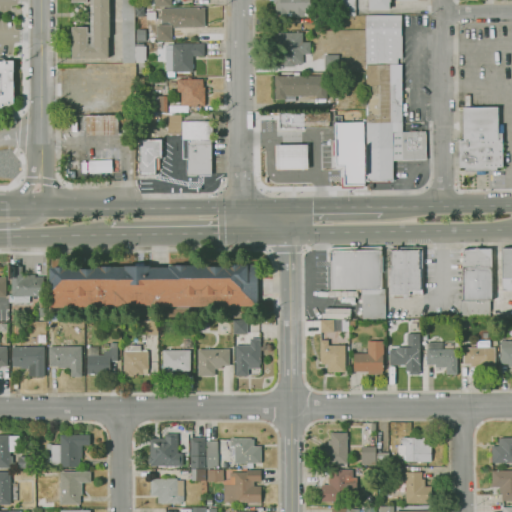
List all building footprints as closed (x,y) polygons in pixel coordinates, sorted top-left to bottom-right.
[(81,58),(72,58),(72,27),(88,27),(88,32),(90,32),(90,0),(88,0),(88,2),(72,2),(71,0),(110,0),(110,37),(108,37),(108,57),(81,57),(81,58)] [(134,0),(135,63),(122,63),(122,0),(134,0)] [(304,16),(292,16),(292,12),(287,13),(287,16),(275,16),(275,3),(274,3),(274,0),(310,0),(310,12),(309,12),(309,15),(304,15),(304,16)] [(355,0),(355,15),(342,16),(342,0),(355,0)] [(369,9),(369,0),(391,0),(391,2),(389,2),(390,9),(369,9)] [(173,28),(173,24),(170,24),(169,22),(162,22),(162,8),(204,7),(205,27),(173,28)] [(156,19),(147,19),(147,10),(156,10),(156,19)] [(366,15),(401,15),(401,36),(402,36),(402,58),(398,58),(398,64),(401,64),(402,131),(409,131),(409,130),(413,130),(413,131),(426,131),(426,160),(392,160),(392,180),(367,180),(367,175),(364,175),(364,144),(366,144),(366,15)] [(172,40),(157,40),(157,25),(172,25),(172,40)] [(303,72),(293,72),(293,66),(284,66),(284,63),(282,63),(282,60),(284,60),(283,44),(278,44),(278,32),(302,32),(303,41),(311,41),(311,53),(303,53),(303,64),(303,72)] [(144,63),(135,63),(135,43),(144,43),(144,46),(146,46),(146,59),(144,59),(144,63)] [(183,73),(177,73),(177,72),(172,72),(172,71),(166,71),(165,44),(172,44),(204,43),(204,56),(192,56),(193,64),(194,64),(194,68),(193,68),(193,71),(190,71),(190,73),(183,73)] [(339,55),(339,71),(325,71),(324,55),(339,55)] [(0,108),(12,104),(11,62),(0,61),(0,108)] [(327,99),(316,99),(316,96),(285,96),(285,99),(275,99),(275,76),(326,76),(327,99)] [(151,94),(151,93),(151,78),(167,77),(167,93),(151,94)] [(181,105),(181,92),(177,92),(177,79),(187,79),(187,78),(191,77),(191,79),(203,79),(203,87),(205,87),(205,105),(181,105)] [(167,111),(152,111),(152,105),(150,105),(150,100),(152,100),(151,99),(150,99),(149,96),(152,96),(167,96),(167,111)] [(470,107),(498,107),(498,124),(503,124),(504,133),(502,133),(503,167),(497,167),(497,170),(485,170),(485,174),(476,174),(476,171),(465,171),(465,167),(460,167),(459,141),(463,141),(463,107),(465,107),(470,107)] [(329,127),(280,127),(280,112),(328,112),(329,127)] [(86,136),(86,115),(118,114),(118,135),(86,136)] [(211,175),(187,175),(186,159),(188,159),(188,139),(182,139),(182,133),(167,133),(167,124),(161,124),(161,118),(182,118),(182,121),(213,121),(213,139),(211,139),(211,175)] [(364,144),(364,175),(364,185),(343,185),(343,166),(335,166),(335,122),(364,122),(364,144)] [(155,174),(139,175),(139,139),(161,139),(162,158),(159,158),(159,169),(155,169),(155,174)] [(276,169),(276,145),(308,145),(308,169),(276,169)] [(111,172),(110,159),(87,160),(88,172),(111,172)] [(330,247),(381,246),(382,289),(385,289),(385,318),(362,319),(361,289),(331,290),(330,261),(327,261),(327,251),(327,250),(327,249),(328,249),(328,248),(329,247),(330,247)] [(511,290),(502,291),(502,248),(511,248),(511,290)] [(404,298),(403,295),(390,295),(389,269),(391,269),(390,250),(419,249),(419,250),(421,250),(423,295),(407,295),(407,298),(404,298)] [(490,317),(460,317),(460,301),(463,301),(463,249),(491,249),(492,300),(490,300),(490,317)] [(258,306),(150,307),(150,305),(130,305),(130,306),(49,307),(49,287),(51,287),(51,281),(50,281),(50,268),(51,268),(54,267),(65,267),(82,267),(82,268),(93,268),(93,267),(102,267),(102,266),(112,266),(125,266),(135,266),(135,253),(144,253),(144,265),(150,265),(150,267),(168,267),(168,266),(176,266),(176,265),(186,265),(210,265),(210,266),(222,266),(222,265),(230,265),(230,264),(240,264),(240,265),(257,264),(258,306)] [(30,303),(14,303),(14,297),(12,296),(12,277),(11,277),(11,266),(23,266),(22,274),(35,274),(35,276),(43,276),(43,296),(30,296),(30,303)] [(334,332),(320,332),(320,319),(339,319),(339,322),(342,322),(342,319),(348,319),(348,331),(334,331),(334,332)] [(140,335),(140,320),(158,320),(158,335),(140,335)] [(247,333),(234,334),(233,320),(247,320),(247,333)] [(420,374),(409,374),(409,371),(406,371),(406,365),(396,365),(390,365),(389,349),(396,349),(396,347),(407,347),(407,333),(420,333),(420,374)] [(39,343),(38,335),(45,334),(46,342),(39,343)] [(134,376),(123,376),(123,351),(125,351),(125,345),(126,345),(126,338),(140,338),(140,345),(141,345),(141,351),(142,351),(142,350),(148,350),(148,369),(148,374),(143,374),(134,375),(134,376)] [(248,375),(236,375),(236,345),(250,345),(250,338),(260,338),(260,363),(260,368),(248,368),(248,375)] [(345,371),(327,371),(327,364),(321,364),(321,362),(320,362),(320,340),(328,340),(333,340),(333,345),(345,345),(345,346),(349,346),(349,366),(345,366),(345,371)] [(511,366),(508,366),(508,364),(500,364),(501,347),(501,340),(511,340),(511,366)] [(382,374),(368,374),(368,372),(364,372),(364,371),(354,371),(353,353),(368,353),(367,341),(383,341),(383,371),(382,371),(382,374)] [(457,374),(446,374),(446,367),(435,367),(435,364),(426,364),(426,349),(427,349),(427,342),(443,342),(443,349),(457,349),(457,374)] [(81,376),(71,376),(71,368),(58,368),(58,366),(49,366),(49,347),(81,346),(81,376)] [(96,377),(96,374),(94,374),(94,375),(90,375),(90,374),(87,374),(87,355),(89,355),(88,347),(98,346),(99,355),(104,355),(104,351),(109,351),(109,347),(117,347),(118,361),(109,361),(110,376),(96,377)] [(44,376),(29,377),(29,369),(21,369),(21,366),(12,366),(12,347),(44,347),(44,376)] [(495,370),(477,370),(477,367),(471,367),(471,364),(464,364),(464,347),(495,347),(495,370)] [(198,376),(198,349),(229,349),(230,365),(222,366),(222,368),(214,369),(215,376),(198,376)] [(171,373),(163,373),(163,350),(190,350),(190,371),(181,371),(171,371),(171,373)] [(347,467),(340,467),(340,464),(321,464),(320,447),(328,447),(328,440),(331,440),(331,433),(347,432),(347,464),(347,467)] [(182,465),(150,466),(150,463),(149,463),(149,456),(150,456),(150,438),(165,438),(165,434),(178,433),(178,453),(182,453),(182,465)] [(80,467),(61,467),(60,465),(46,465),(46,443),(52,443),(52,445),(60,445),(60,435),(90,434),(90,445),(82,445),(82,458),(80,458),(80,467)] [(12,467),(0,467),(0,435),(10,435),(10,436),(20,436),(20,451),(10,451),(10,456),(12,456),(12,467)] [(205,467),(191,468),(190,437),(205,437),(205,467)] [(421,462),(421,461),(406,461),(406,460),(404,460),(404,455),(398,455),(398,445),(402,445),(402,437),(407,437),(407,438),(424,437),(424,445),(430,445),(431,461),(421,462)] [(511,462),(491,462),(491,446),(498,446),(498,437),(511,437),(511,462)] [(261,463),(235,463),(235,446),(231,446),(231,438),(251,438),(251,439),(254,439),(254,446),(261,446),(261,463)] [(218,468),(206,468),(206,441),(218,441),(218,468)] [(376,465),(361,465),(361,446),(376,447),(376,465)] [(389,467),(377,467),(377,452),(389,452),(389,467)] [(19,468),(18,457),(34,456),(35,467),(19,468)] [(403,479),(390,479),(390,467),(403,467),(403,479)] [(192,481),(192,469),(205,468),(205,480),(192,481)] [(228,504),(228,502),(224,502),(224,484),(222,481),(207,482),(207,469),(222,469),(222,468),(224,468),(224,480),(230,478),(230,472),(247,472),(247,470),(260,470),(260,481),(254,481),(254,486),(260,486),(261,502),(237,503),(237,502),(234,502),(234,504),(228,504)] [(356,501),(322,501),(322,497),(320,497),(320,487),(322,487),(322,484),(328,484),(328,477),(331,477),(331,470),(353,469),(353,477),(356,477),(356,501)] [(19,480),(18,471),(33,470),(33,479),(19,480)] [(511,500),(502,500),(502,493),(499,493),(499,487),(492,487),(492,470),(511,470),(511,500)] [(61,504),(60,472),(90,471),(90,482),(82,482),(82,495),(80,495),(80,503),(61,504)] [(11,504),(0,504),(0,472),(10,472),(11,504)] [(431,502),(406,502),(405,472),(422,472),(422,479),(425,479),(425,486),(431,486),(431,502)] [(181,503),(158,503),(158,495),(151,495),(151,478),(177,478),(177,480),(183,480),(183,502),(181,502),(181,503)]
